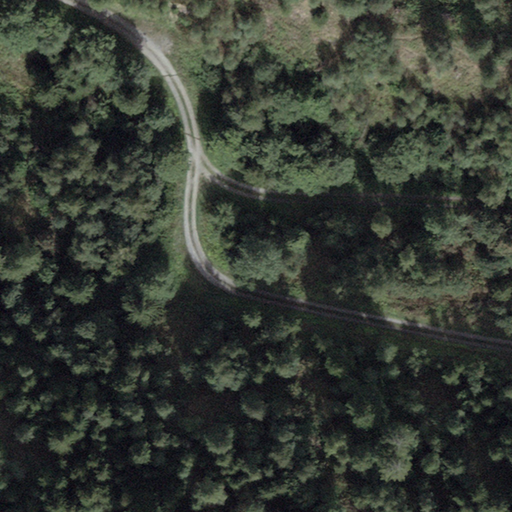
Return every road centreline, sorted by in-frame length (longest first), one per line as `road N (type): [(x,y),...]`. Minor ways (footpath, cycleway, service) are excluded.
road 1 (track): [(511,347),(233,291),(193,263),(188,156)]
road 2 (track): [(188,156),(257,205),(511,217)]
road 3 (track): [(188,156),(189,120),(141,45),(65,0)]
